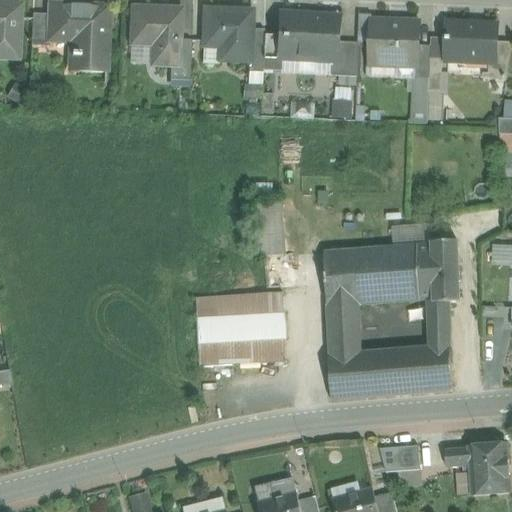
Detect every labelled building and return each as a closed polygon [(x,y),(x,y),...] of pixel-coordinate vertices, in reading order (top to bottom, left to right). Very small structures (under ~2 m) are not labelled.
[(21,6),(0,5),(0,59),(19,61),(21,6)] [(109,8),(50,6),(50,16),(49,41),(78,42),(77,56),(71,56),(71,71),(106,72),(109,8)] [(181,11),(133,9),(132,45),(153,46),(152,66),(170,67),(178,67),(179,41),(181,11)] [(252,12),(205,10),(203,48),(229,49),(228,63),(249,63),(250,64),(252,31),(252,12)] [(50,16),(32,15),(31,47),(49,47),(49,41),(50,16)] [(341,18),(281,16),(280,37),(279,60),(280,60),(331,62),(339,62),(340,43),(341,18)] [(372,16),(361,16),(359,44),(371,44),(372,20),(372,16)] [(420,22),(372,20),(371,44),(370,65),(416,67),(415,70),(418,70),(419,47),(420,22)] [(496,30),(469,29),(469,26),(447,25),(446,44),(449,45),(448,61),(468,62),(468,59),(489,60),(497,61),(498,43),(498,27),(497,27),(496,30)] [(264,31),(252,31),(250,64),(249,63),(249,74),(262,74),(263,71),(264,36),(264,31)] [(280,37),(264,36),(263,71),(279,72),(280,60),(279,60),(280,37)] [(191,42),(179,41),(178,67),(170,67),(170,81),(190,82),(191,42)] [(359,44),(340,43),(339,62),(331,62),(330,77),(358,78),(359,44)] [(511,44),(498,43),(497,61),(489,60),(489,80),(506,81),(507,76),(511,49),(511,44)] [(153,46),(132,45),(131,54),(131,64),(131,65),(152,66),(153,46)] [(431,47),(419,47),(418,70),(415,70),(415,79),(430,80),(431,59),(431,47)] [(229,49),(203,48),(203,62),(228,63),(229,49)] [(443,60),(431,59),(430,80),(429,92),(441,92),(443,60)] [(331,62),(280,60),(279,72),(279,75),(330,77),(331,62)] [(416,67),(370,65),(370,77),(415,79),(415,70),(416,67)] [(262,74),(249,74),(249,83),(262,84),(262,74)] [(430,80),(415,79),(413,125),(428,125),(429,92),(430,80)] [(26,88),(17,81),(9,92),(19,98),(26,88)] [(190,82),(170,81),(170,91),(189,91),(190,82)] [(350,100),(336,100),(335,114),(350,114),(350,100)] [(273,103),(261,103),(260,119),(272,120),(273,103)] [(511,120),(505,120),(500,120),(500,136),(511,136),(511,120)] [(280,202),(253,204),(259,258),(285,256),(280,202)] [(395,230),(396,248),(417,247),(432,246),(432,244),(431,227),(395,230)] [(459,243),(432,244),(432,246),(417,247),(418,302),(428,302),(434,301),(434,304),(450,304),(461,303),(459,243)] [(396,248),(325,254),(328,309),(360,307),(418,302),(417,247),(396,248)] [(511,250),(496,250),(495,278),(510,279),(511,265),(511,264),(511,250)] [(281,294),(196,298),(200,367),(286,362),(281,294)] [(450,304),(434,304),(434,301),(428,302),(429,342),(451,340),(450,304)] [(360,307),(328,309),(329,331),(361,328),(360,307)] [(361,328),(329,331),(329,344),(361,342),(361,328)] [(361,342),(329,344),(332,402),(453,393),(451,340),(429,342),(361,347),(361,342)] [(9,372),(0,373),(0,386),(2,387),(2,388),(12,387),(9,372)] [(507,446),(470,449),(470,450),(471,471),(473,497),(511,494),(507,446)] [(419,447),(380,450),(387,474),(420,471),(419,447)] [(470,450),(446,451),(447,469),(464,467),(464,471),(471,471),(470,450)] [(254,491),(258,506),(278,500),(275,486),(254,491)] [(150,490),(135,494),(139,511),(141,511),(155,509),(150,490)] [(373,491),(333,502),(335,511),(379,511),(377,504),(373,491)] [(258,506),(257,506),(258,511),(301,511),(299,503),(297,496),(278,500),(258,506)] [(319,511),(316,498),(299,503),(301,511),(319,511)] [(221,500),(180,510),(180,511),(224,511),(222,504),(221,500)] [(397,511),(394,500),(377,504),(379,511),(397,511)]
